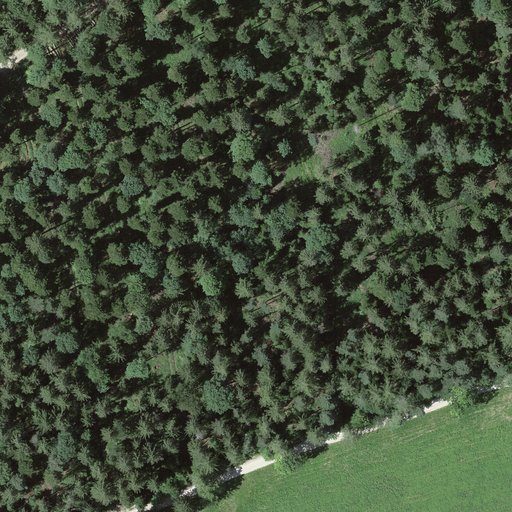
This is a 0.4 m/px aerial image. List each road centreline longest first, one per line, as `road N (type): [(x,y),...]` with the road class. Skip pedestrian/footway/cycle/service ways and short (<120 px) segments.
road 1 (track): [(135,511),(511,380)]
road 2 (track): [(106,0),(0,63)]
